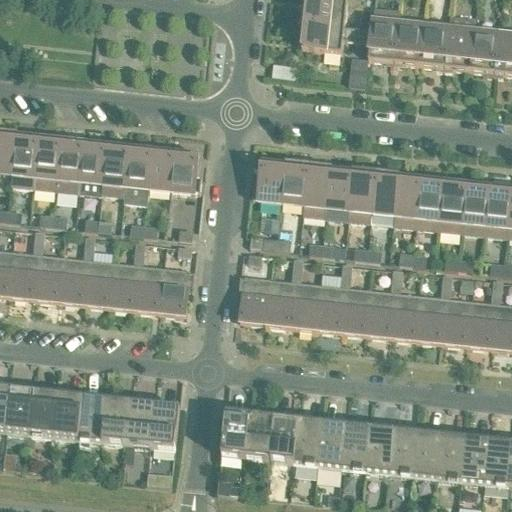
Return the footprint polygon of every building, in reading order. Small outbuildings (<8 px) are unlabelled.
[(308,3),(305,29),(345,33),(348,7),(332,6),(332,0),(312,0),(312,4),(308,3)] [(369,66),(395,68),(399,28),(400,16),(374,13),(372,36),(371,48),(369,66)] [(470,76),(474,36),(475,23),(451,21),(449,34),(445,74),(470,76)] [(395,68),(420,71),(424,31),(399,28),(395,68)] [(345,33),(305,29),(302,55),(342,59),(344,45),(371,48),(372,36),(345,33)] [(420,71),(445,74),(449,34),(424,31),(420,71)] [(470,76),(495,79),(499,39),(474,36),(470,76)] [(495,79),(511,80),(511,40),(499,39),(495,79)] [(349,73),(347,90),(363,92),(364,74),(349,73)] [(0,178),(13,180),(17,139),(0,136),(0,178)] [(12,192),(34,194),(40,142),(18,140),(18,139),(17,139),(13,180),(12,192)] [(34,194),(57,197),(62,145),(40,142),(34,194)] [(79,199),(81,187),(85,147),(62,145),(57,197),(79,199)] [(81,187),(103,190),(108,150),(85,147),(81,187)] [(108,150),(103,190),(102,200),(125,202),(126,192),(130,152),(108,150)] [(153,155),(130,152),(126,192),(149,195),(153,155)] [(176,157),(153,155),(149,195),(171,197),(176,157)] [(199,160),(176,157),(171,197),(195,200),(195,199),(200,199),(202,183),(197,182),(199,160)] [(258,206),(282,209),(286,168),(285,168),(285,169),(262,166),(260,189),(255,189),(253,205),(258,206)] [(282,209),(304,211),(309,170),(286,168),(282,209)] [(304,211),(327,214),(331,173),(309,170),(304,211)] [(327,214),(350,216),(354,175),(353,175),(353,176),(332,174),(332,173),(331,173),(327,214)] [(348,228),(371,231),(377,177),(354,175),(350,216),(348,228)] [(394,233),(394,232),(399,180),(377,177),(371,231),(394,233)] [(394,232),(417,234),(422,184),(400,181),(400,180),(399,180),(394,232)] [(417,234),(439,237),(445,186),(422,184),(417,234)] [(439,237),(462,239),(467,188),(445,186),(439,237)] [(462,239),(484,242),(490,191),(467,188),(462,239)] [(484,242),(507,244),(511,197),(511,193),(490,191),(484,242)] [(0,226),(8,227),(9,216),(0,215),(0,226)] [(9,216),(8,227),(21,229),(22,218),(9,216)] [(40,231),(53,232),(54,221),(41,220),(40,231)] [(54,221),(53,232),(66,234),(67,223),(54,221)] [(85,236),(98,237),(99,226),(86,225),(85,236)] [(99,226),(98,237),(111,239),(112,228),(99,226)] [(131,241),(144,242),(145,231),(132,230),(131,241)] [(145,231),(144,242),(157,244),(158,232),(145,231)] [(179,246),(192,247),(194,236),(180,235),(179,246)] [(45,238),(36,237),(35,248),(44,249),(45,238)] [(251,241),(251,244),(250,253),(263,255),(265,243),(251,241)] [(85,254),(94,255),(95,243),(86,242),(85,254)] [(263,255),(277,256),(278,244),(265,243),(263,255)] [(278,244),(277,256),(290,257),(291,246),(278,244)] [(135,259),(144,260),(146,248),(136,247),(135,259)] [(8,304),(33,307),(38,261),(43,261),(44,249),(35,248),(34,260),(13,258),(8,304)] [(309,260),(322,261),(323,250),(310,249),(309,260)] [(323,250),(322,261),(335,263),(336,252),(323,250)] [(192,253),(179,252),(178,261),(191,263),(192,253)] [(58,309),(83,312),(88,266),(93,267),(94,255),(85,254),(84,266),(63,263),(58,309)] [(354,265),(367,266),(368,255),(355,254),(354,265)] [(368,255),(367,266),(380,268),(381,256),(368,255)] [(0,303),(8,304),(13,258),(0,256),(0,303)] [(108,315),(133,317),(138,271),(143,272),(144,260),(135,259),(134,271),(113,269),(108,315)] [(399,270),(412,271),(414,260),(401,259),(399,270)] [(262,261),(250,260),(249,269),(261,270),(262,261)] [(414,260),(412,271),(425,272),(427,261),(414,260)] [(33,307),(58,309),(63,263),(43,261),(38,261),(33,307)] [(294,264),(293,276),(302,277),(304,265),(294,264)] [(445,275),(458,276),(459,265),(446,264),(445,275)] [(459,265),(458,276),(471,277),(472,266),(459,265)] [(83,312),(108,315),(113,269),(93,267),(88,266),(83,312)] [(490,279),(503,281),(504,270),(491,268),(490,279)] [(342,281),(351,282),(352,271),(343,270),(342,281)] [(511,270),(504,270),(503,281),(511,281),(511,270)] [(133,317),(160,320),(165,274),(143,272),(138,271),(133,317)] [(165,274),(160,320),(186,323),(189,298),(193,298),(195,278),(191,278),(191,277),(165,274)] [(403,276),(393,275),(392,287),(401,288),(403,276)] [(266,333),(291,336),(296,288),(301,289),(302,277),(293,276),(292,288),(271,286),(266,333)] [(317,337),(340,340),(345,294),(350,294),(351,282),(342,281),(341,293),(321,291),(316,338),(317,339),(317,337)] [(442,292),(451,293),(453,282),(443,281),(442,292)] [(265,333),(266,333),(271,286),(245,283),(245,284),(241,283),(239,303),(243,303),(240,329),(266,332),(265,333)] [(494,286),(492,298),(502,299),(503,287),(494,286)] [(365,342),(390,345),(395,299),(400,300),(401,288),(392,287),(391,299),(370,296),(365,342)] [(291,336),(316,338),(321,291),(301,289),(296,288),(291,336)] [(415,348),(441,351),(445,305),(450,305),(451,293),(442,292),(441,304),(420,302),(415,348)] [(340,340),(365,342),(370,296),(350,294),(345,294),(340,340)] [(466,353),(491,356),(496,310),(500,310),(502,299),(492,298),(491,309),(471,307),(466,353)] [(390,345),(415,348),(420,302),(400,300),(395,299),(390,345)] [(441,351),(466,353),(471,307),(450,305),(445,305),(441,351)] [(491,356),(511,358),(511,311),(500,310),(496,310),(491,356)] [(0,393),(0,438),(8,439),(12,395),(0,393)] [(8,439),(31,442),(36,397),(12,395),(8,439)] [(31,442),(37,442),(37,444),(46,445),(46,443),(55,444),(60,400),(36,397),(31,442)] [(55,444),(79,447),(84,402),(60,400),(55,444)] [(108,405),(84,402),(79,447),(82,447),(81,449),(91,450),(91,448),(103,449),(108,405)] [(103,449),(127,452),(131,408),(108,405),(103,449)] [(127,452),(151,454),(155,410),(131,408),(127,452)] [(155,410),(151,454),(175,457),(180,413),(155,410)] [(222,462),(247,465),(251,421),(227,418),(222,462)] [(247,465),(270,467),(275,423),(251,421),(247,465)] [(270,467),(294,470),(299,426),(275,423),(270,467)] [(323,428),(299,426),(294,470),(306,471),(306,473),(315,474),(315,472),(318,472),(323,428)] [(318,472),(342,475),(347,431),(323,428),(318,472)] [(371,434),(347,431),(342,475),(354,476),(354,478),(363,479),(363,477),(366,478),(371,434)] [(366,478),(390,480),(394,436),(371,434),(366,478)] [(394,436),(390,480),(402,482),(401,484),(411,484),(411,483),(414,483),(418,439),(394,436)] [(414,483),(437,485),(442,441),(418,439),(414,483)] [(437,485),(449,487),(449,489),(458,490),(458,488),(461,488),(466,444),(442,441),(437,485)] [(461,488),(485,491),(490,447),(466,444),(461,488)] [(511,449),(490,447),(485,491),(497,492),(497,494),(506,495),(506,493),(509,493),(511,464),(511,449)] [(232,491),(231,499),(241,500),(242,493),(232,491)] [(329,510),(338,511),(339,502),(334,501),(329,505),(329,510)]
